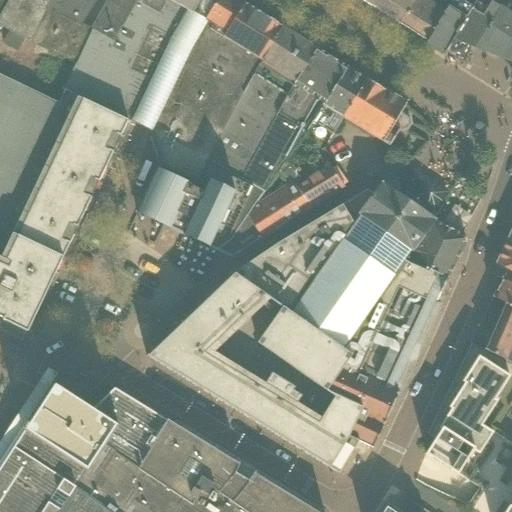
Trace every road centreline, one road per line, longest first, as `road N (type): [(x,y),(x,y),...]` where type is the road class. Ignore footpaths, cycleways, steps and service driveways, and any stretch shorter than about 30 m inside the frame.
road 1 (residential): [(346,511),(113,367),(80,355),(37,366),(0,347)]
road 2 (tertiary): [(358,511),(511,173)]
road 3 (residential): [(511,131),(296,0)]
